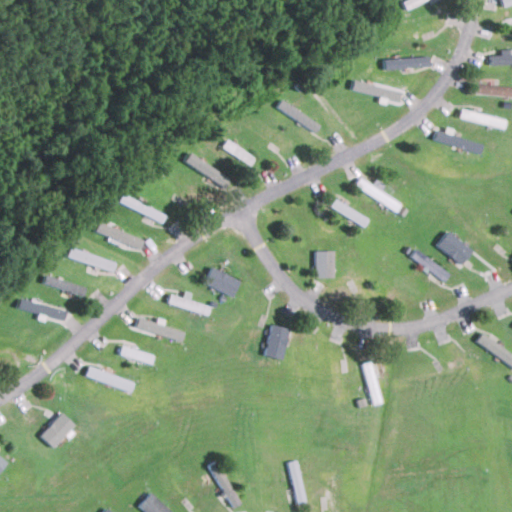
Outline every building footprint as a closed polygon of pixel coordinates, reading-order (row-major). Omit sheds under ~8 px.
[(420,0),(402,0),(399,1),(403,8),(420,0)] [(510,48),(497,49),(498,54),(487,54),(487,64),(511,63),(511,53),(510,53),(510,48)] [(426,66),(426,56),(381,58),(382,67),(426,66)] [(472,91),(511,96),(511,86),(474,81),(472,91)] [(275,105),(311,131),(317,124),(280,98),(275,105)] [(502,119),(458,107),(456,116),(500,128),(502,119)] [(430,139),(477,153),(480,143),(433,129),(430,139)] [(227,178),(186,152),(181,161),(222,186),(227,178)] [(163,214),(128,197),(127,201),(119,197),(117,202),(160,221),(163,214)] [(366,218),(331,198),(327,205),(361,226),(366,218)] [(141,239),(96,221),(92,230),(137,248),(141,239)] [(433,244),(458,264),(469,250),(445,230),(433,244)] [(110,271),(113,261),(67,246),(64,256),(110,271)] [(330,277),(331,250),(312,249),(312,276),(330,277)] [(201,284),(230,295),(237,278),(208,267),(201,284)] [(80,286),(55,279),(53,286),(78,293),(80,286)] [(207,305),(167,294),(164,302),(205,314),(207,305)] [(61,320),(63,310),(17,297),(14,307),(61,320)] [(178,340),(181,331),(135,316),(132,326),(178,340)] [(261,354),(278,359),(286,328),(268,323),(261,354)] [(511,368),(511,355),(480,331),(473,339),(511,368)] [(116,354),(149,363),(151,354),(119,345),(116,354)] [(82,375),(116,386),(119,376),(85,366),(82,375)] [(71,424),(58,412),(36,435),(50,448),(71,424)] [(303,501),(293,459),(285,461),(295,503),(303,501)] [(237,504),(215,460),(206,464),(229,508),(237,504)] [(273,508),(259,465),(250,467),(264,511),(273,508)] [(326,476),(327,511),(337,511),(336,476),(326,476)] [(136,505),(143,511),(170,511),(148,492),(136,505)]
